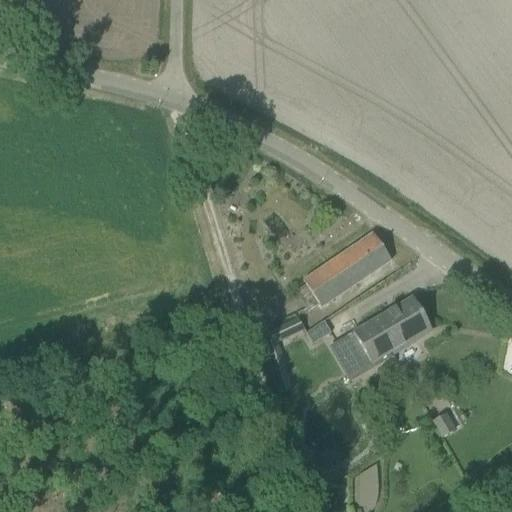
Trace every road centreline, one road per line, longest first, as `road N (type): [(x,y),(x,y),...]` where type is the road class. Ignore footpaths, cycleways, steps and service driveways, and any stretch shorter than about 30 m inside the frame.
road 1 (track): [(300,511),(185,120),(170,96)]
road 2 (tertiary): [(511,300),(273,140),(170,96)]
road 3 (tertiary): [(170,96),(0,57)]
